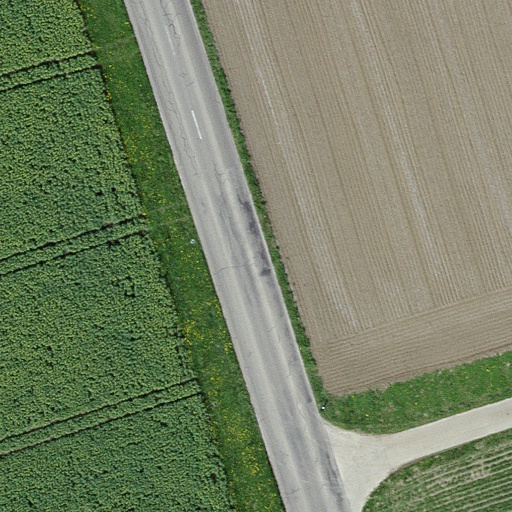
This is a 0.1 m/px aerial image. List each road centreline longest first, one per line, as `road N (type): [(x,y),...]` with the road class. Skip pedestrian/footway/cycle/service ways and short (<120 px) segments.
road 1 (tertiary): [(156,0),(319,511)]
road 2 (track): [(312,489),(511,426)]
